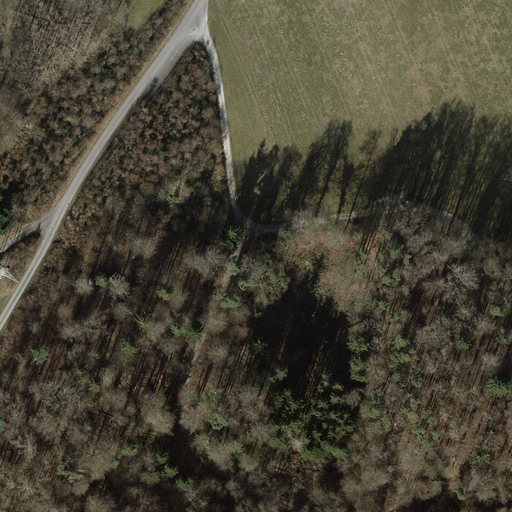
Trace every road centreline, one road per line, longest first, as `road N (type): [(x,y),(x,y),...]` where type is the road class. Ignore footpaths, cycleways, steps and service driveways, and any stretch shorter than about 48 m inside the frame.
road 1 (track): [(186,28),(212,49),(241,231),(438,211),(461,222),(511,292)]
road 2 (unclassified): [(201,0),(113,121),(0,323)]
road 3 (track): [(241,231),(182,393),(191,443),(230,475),(304,511)]
